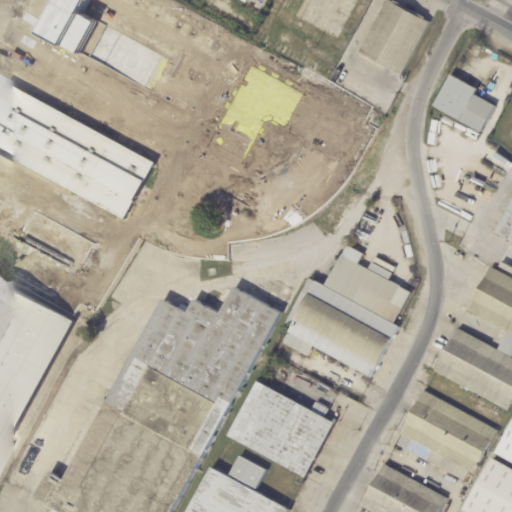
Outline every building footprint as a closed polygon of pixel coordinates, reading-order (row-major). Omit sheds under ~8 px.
[(108,0),(144,20),(94,111),(63,94),(54,110),(98,134),(128,78),(185,109),(137,198),(148,204),(139,220),(128,214),(122,225),(137,233),(122,262),(62,229),(50,252),(44,249),(56,226),(51,224),(27,269),(8,259),(11,254),(0,248),(0,80),(47,106),(56,90),(16,68),(54,0),(108,0)] [(430,21),(431,22),(403,75),(386,66),(379,78),(371,73),(378,61),(360,52),(388,0),(391,0),(395,2),(396,0),(427,17),(426,19),(430,21)] [(305,8),(294,29),(290,26),(301,6),(305,8)] [(11,81),(15,74),(33,84),(29,92),(11,81)] [(458,79),(479,90),(476,96),(497,107),(483,133),(436,107),(453,76),(458,79)] [(88,114),(84,121),(58,107),(64,97),(89,111),(88,114)] [(211,181),(193,171),(208,144),(261,172),(245,200),(211,181)] [(212,205),(215,206),(210,215),(191,205),(196,196),(212,205)] [(374,200),(380,203),(373,214),(367,210),(374,200)] [(511,273),(499,266),(502,263),(511,268),(511,241),(497,233),(511,205),(511,273)] [(334,213),(338,216),(331,226),(327,223),(334,213)] [(412,292),(396,323),(402,326),(374,377),(316,346),(310,356),(285,343),(294,326),(287,323),(311,277),(318,281),(319,280),(320,280),(331,260),(338,264),(348,244),(365,254),(360,262),(370,268),(373,262),(393,273),(390,279),(412,292)] [(498,270),(511,277),(511,405),(509,411),(436,371),(460,328),(498,349),(508,331),(469,309),(492,266),(498,270)] [(0,468),(85,322),(0,272),(0,468)] [(246,287),(244,291),(236,286),(238,282),(246,287)] [(236,287),(281,312),(172,511),(188,511),(212,468),(229,477),(241,456),(267,471),(256,491),(291,510),(289,511),(59,511),(36,499),(50,472),(65,480),(164,299),(187,312),(194,299),(210,308),(215,300),(212,298),(215,293),(228,300),(235,287),(236,287)] [(259,381),(311,409),(315,401),(329,409),(325,416),(336,422),(307,478),(229,436),(258,381),(259,381)] [(475,473),(471,471),(465,481),(428,460),(433,450),(415,440),(409,450),(399,444),(404,434),(403,433),(426,390),(499,430),(475,473)] [(511,461),(498,453),(511,428),(511,461)] [(495,458),(511,467),(511,511),(470,511),(465,509),(495,458)] [(440,511),(374,511),(364,506),(386,465),(448,498),(440,511)]
